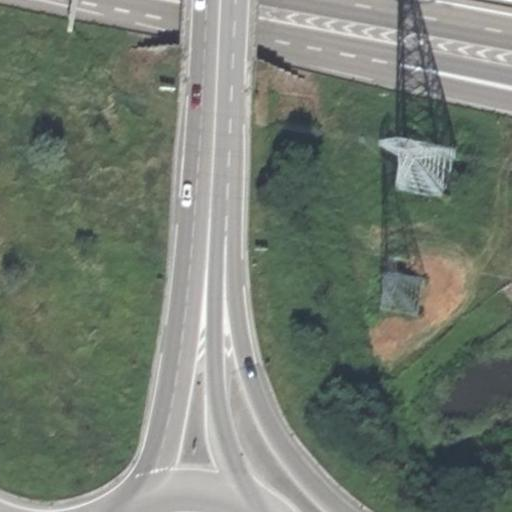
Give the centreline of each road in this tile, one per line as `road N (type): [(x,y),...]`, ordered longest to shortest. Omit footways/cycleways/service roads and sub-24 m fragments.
road 1 (primary): [(202,0),(178,377),(161,452),(140,499)]
road 2 (trunk): [(338,511),(313,494),(267,434),(243,379),(218,242)]
road 3 (primary): [(246,510),(219,449),(210,336),(218,242)]
road 4 (trunk): [(278,32),(511,100)]
road 5 (primary): [(218,242),(234,0)]
road 6 (trunk): [(278,32),(511,80)]
road 7 (trunk): [(330,0),(511,34)]
road 8 (trunk): [(108,0),(278,32)]
